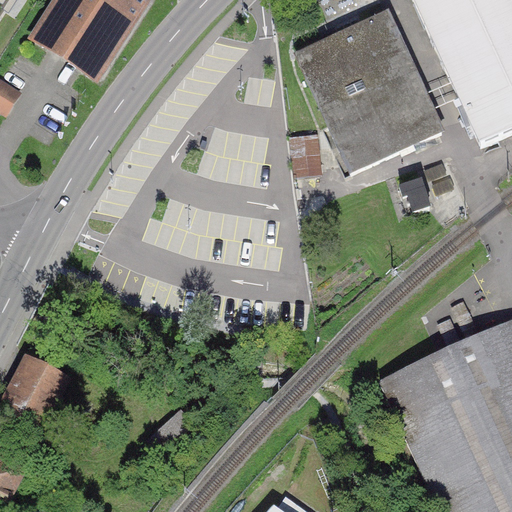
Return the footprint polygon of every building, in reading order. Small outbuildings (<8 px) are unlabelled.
[(0,0),(0,36),(22,0),(0,0)] [(60,0),(33,41),(98,83),(152,0),(60,0)] [(511,0),(416,0),(484,147),(511,134),(511,0)] [(439,132),(385,17),(296,58),(350,173),(439,132)] [(22,96),(0,82),(0,115),(7,119),(22,96)] [(291,136),(293,175),(323,174),(321,135),(291,136)] [(406,184),(412,213),(432,209),(425,180),(406,184)] [(511,511),(511,330),(391,387),(450,511),(511,511)] [(67,383),(31,364),(5,413),(53,437),(64,414),(54,409),(67,383)] [(200,434),(183,415),(146,450),(163,468),(200,434)] [(24,474),(0,461),(0,511),(16,511),(22,501),(13,496),(24,474)]
